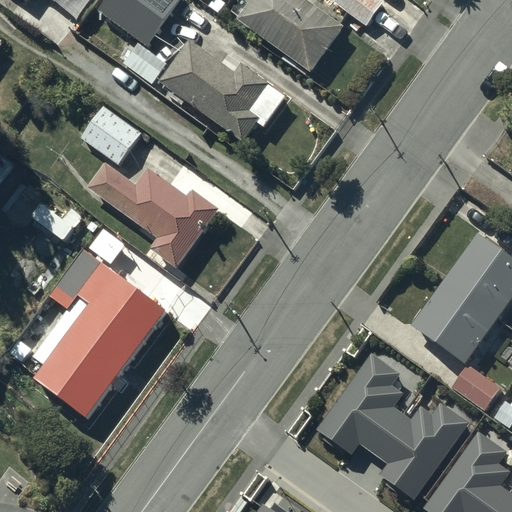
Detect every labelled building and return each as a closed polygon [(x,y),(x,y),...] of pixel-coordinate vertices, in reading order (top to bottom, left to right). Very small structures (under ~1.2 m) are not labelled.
[(15,0),(29,10),(36,0),(15,0)] [(178,0),(115,0),(101,20),(150,55),(186,5),(178,0)] [(242,0),(232,15),(243,23),(239,29),(314,82),(347,35),(296,0),(242,0)] [(372,0),(341,0),(335,8),(369,33),(386,10),(372,0)] [(193,49),(162,92),(245,152),(259,131),(266,136),(288,105),(244,72),(237,81),(193,49)] [(106,113),(83,146),(119,172),(143,139),(106,113)] [(0,167),(0,185),(23,205),(34,192),(2,166),(0,167)] [(110,171),(92,195),(162,246),(153,259),(179,278),(223,218),(196,198),(190,205),(151,176),(139,192),(110,171)] [(511,308),(511,270),(476,245),(412,336),(467,374),(453,393),(490,419),(505,398),(468,372),(511,308)] [(101,273),(35,363),(50,374),(37,391),(92,431),(170,322),(101,273)] [(0,317),(0,334),(8,324),(0,317)] [(374,362),(320,439),(354,463),(362,451),(391,471),(382,484),(414,507),(468,432),(442,414),(435,423),(424,414),(414,428),(397,416),(406,404),(393,395),(402,382),(374,362)] [(511,431),(511,410),(507,407),(496,423),(510,434),(511,431)] [(481,443),(430,511),(511,511),(511,501),(501,494),(511,480),(500,471),(507,462),(481,443)]
